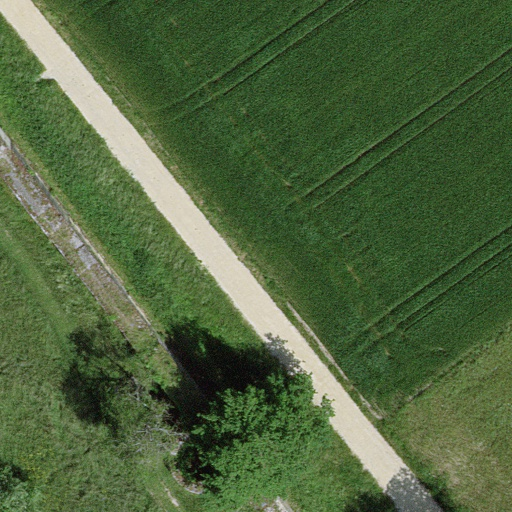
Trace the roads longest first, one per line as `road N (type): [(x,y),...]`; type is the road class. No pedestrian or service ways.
road 1 (track): [(417,511),(6,0)]
road 2 (track): [(0,272),(163,511)]
